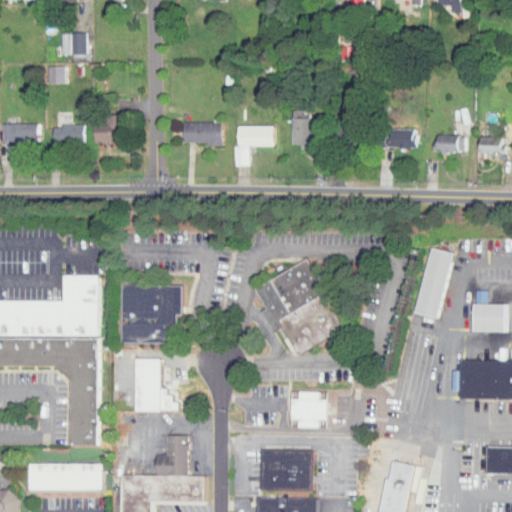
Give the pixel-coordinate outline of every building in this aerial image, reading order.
[(50,27),(50,48),(75,48),(74,26),(50,27)] [(37,77),(54,77),(54,60),(36,60),(37,77)] [(280,139),(289,139),(289,143),(300,143),(301,109),(295,109),(295,104),(281,104),(280,139)] [(83,136),(111,137),(111,110),(84,109),(83,136)] [(173,136),(197,136),(197,139),(211,140),(211,116),(173,116),(173,136)] [(26,117),(0,117),(0,135),(26,135),(26,117)] [(73,120),(43,119),(42,136),(73,137),(73,120)] [(263,119),(227,120),(227,139),(223,140),(223,159),(238,159),(238,140),(263,140),(263,119)] [(348,138),(349,120),(328,119),(327,137),(348,138)] [(405,124),(372,123),(371,141),(404,142),(405,124)] [(454,129),(425,129),(424,146),(453,146),(454,129)] [(493,131),(470,131),(470,148),(493,149),(493,131)] [(404,307),(426,312),(441,246),(419,242),(404,307)] [(416,313),(438,318),(454,253),(432,247),(416,313)] [(253,285),(266,309),(262,311),(272,330),(284,324),(298,352),(345,326),(307,256),(253,285)] [(0,300),(0,334),(100,335),(100,274),(66,273),(66,300),(0,300)] [(123,343),(173,343),(174,324),(179,324),(179,315),(184,315),(184,284),(124,283),(123,343)] [(462,325),(495,326),(495,298),(462,298),(462,325)] [(476,331),(508,331),(509,303),(476,303),(476,331)] [(0,337),(0,366),(56,367),(68,380),(68,442),(99,442),(100,337),(0,337)] [(511,402),(460,401),(461,358),(511,359),(511,402)] [(163,359),(137,359),(137,411),(180,410),(180,402),(171,402),(171,388),(163,388),(163,359)] [(292,418),(300,418),(300,426),(320,426),(320,419),(328,419),(328,398),(321,398),(321,390),(300,390),(300,397),(293,397),(292,418)] [(190,474),(190,434),(168,433),(168,454),(159,454),(158,473),(190,474)] [(490,447),(511,447),(511,473),(489,473),(490,447)] [(263,448),(260,511),(317,511),(320,451),(263,448)] [(393,511),(402,459),(377,455),(368,511),(393,511)] [(29,464),(29,492),(104,493),(105,464),(29,464)] [(125,473),(124,511),(154,511),(154,503),(206,504),(207,474),(190,474),(158,473),(125,473)]
